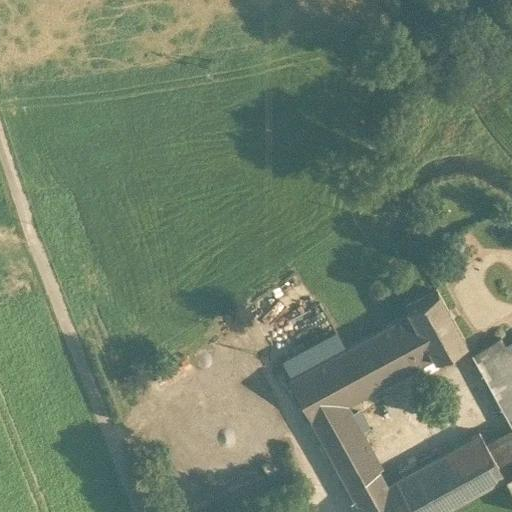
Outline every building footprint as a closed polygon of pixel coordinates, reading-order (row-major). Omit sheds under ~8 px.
[(436,289),(405,306),(408,311),(431,352),(433,356),(464,340),(436,289)] [(282,323),(299,356),(335,337),(318,304),(282,323)] [(431,352),(408,311),(288,378),(338,469),(370,450),(343,399),(431,352)] [(503,335),(471,352),(492,389),(511,378),(511,352),(510,350),(503,335)] [(511,378),(492,389),(511,423),(511,378)] [(479,432),(388,483),(377,464),(345,481),(361,511),(438,511),(504,476),(503,475),(487,446),(479,432)] [(511,432),(487,446),(503,475),(511,470),(511,432)] [(377,464),(370,450),(338,469),(345,481),(377,464)] [(511,470),(503,475),(504,476),(511,490),(511,470)]
